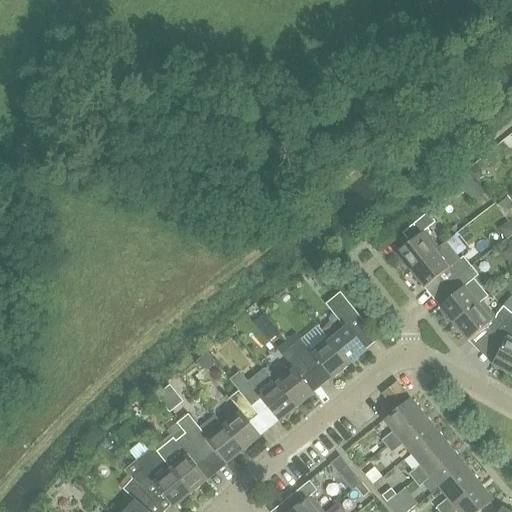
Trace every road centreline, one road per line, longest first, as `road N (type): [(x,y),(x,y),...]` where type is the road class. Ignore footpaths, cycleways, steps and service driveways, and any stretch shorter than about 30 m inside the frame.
road 1 (residential): [(228,501),(411,356)]
road 2 (residential): [(411,356),(406,316),(358,249)]
